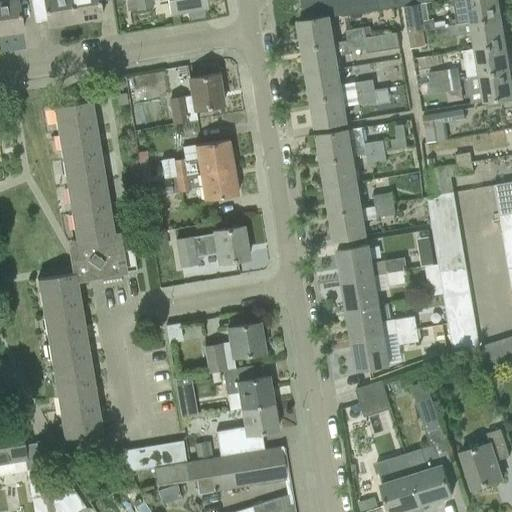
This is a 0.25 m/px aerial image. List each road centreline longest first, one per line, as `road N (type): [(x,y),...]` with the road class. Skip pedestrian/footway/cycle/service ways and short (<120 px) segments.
road 1 (residential): [(0,374),(18,385),(52,448),(115,444),(134,420),(115,319),(293,288)]
road 2 (residential): [(293,288),(250,32)]
road 3 (residential): [(0,74),(250,32)]
road 4 (residential): [(330,511),(293,288)]
